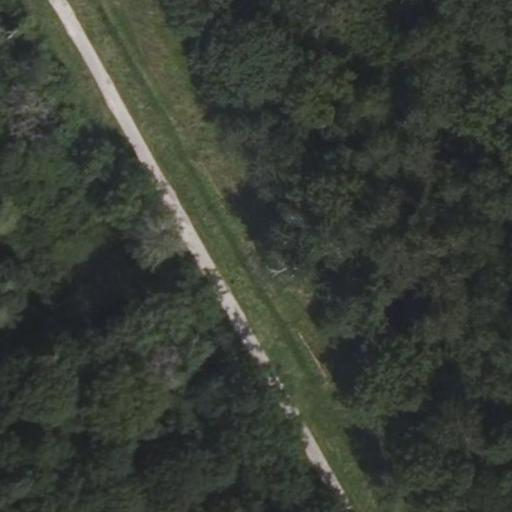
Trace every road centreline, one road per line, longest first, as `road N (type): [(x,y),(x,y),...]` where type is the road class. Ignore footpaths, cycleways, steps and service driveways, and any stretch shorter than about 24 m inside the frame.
road 1 (track): [(420,511),(393,424),(302,304),(116,0)]
road 2 (track): [(349,511),(59,0)]
